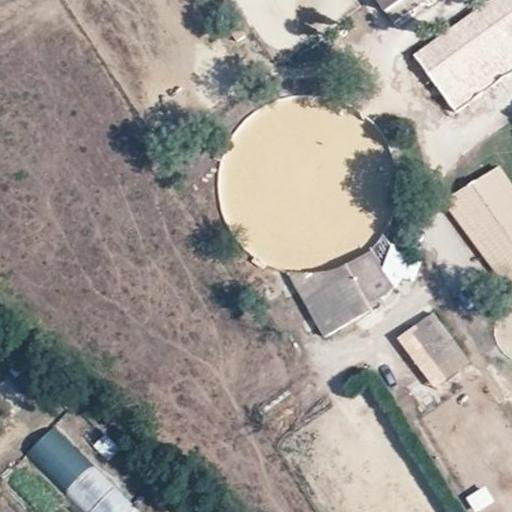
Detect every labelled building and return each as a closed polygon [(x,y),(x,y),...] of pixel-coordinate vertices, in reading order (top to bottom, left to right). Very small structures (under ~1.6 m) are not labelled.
[(376,0),(384,11),(399,0),(376,0)] [(396,22),(425,0),(406,0),(389,13),(396,22)] [(511,0),(485,0),(411,56),(438,94),(511,38),(511,0)] [(446,199),(506,289),(511,285),(511,177),(502,162),(446,199)] [(394,234),(376,242),(393,286),(411,278),(394,234)] [(369,243),(296,286),(326,337),(399,294),(369,243)] [(398,338),(437,391),(474,363),(434,310),(398,338)] [(85,511),(127,511),(134,505),(55,426),(27,453),(85,511)] [(467,496),(475,511),(476,511),(497,500),(488,484),(467,496)]
